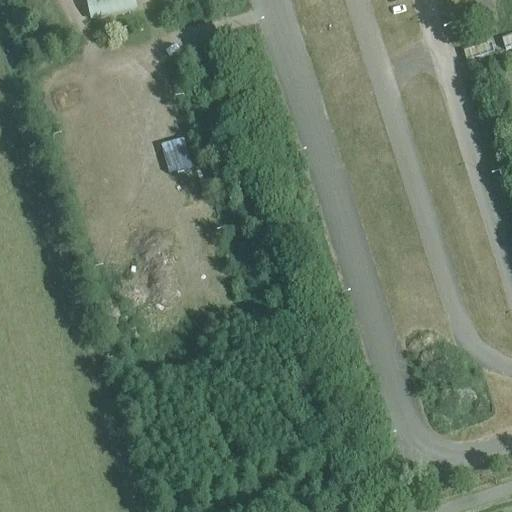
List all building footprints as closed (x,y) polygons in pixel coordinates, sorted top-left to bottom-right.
[(139,1),(139,0),(97,0),(101,12),(139,1)] [(82,142),(65,88),(42,95),(59,149),(82,142)] [(302,121),(293,123),(306,171),(315,169),(302,121)] [(88,175),(79,178),(90,222),(99,220),(88,175)] [(143,297),(154,294),(139,247),(127,251),(143,297)]
